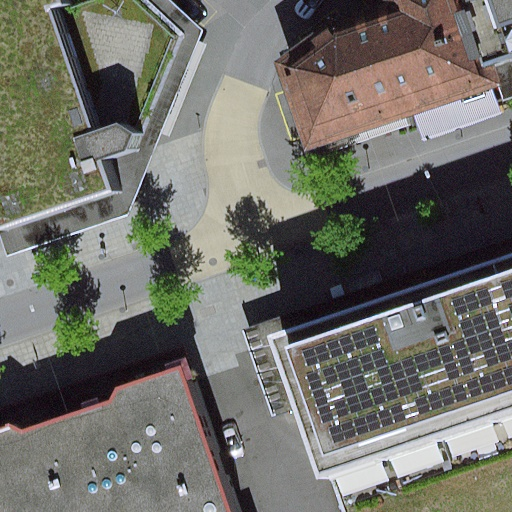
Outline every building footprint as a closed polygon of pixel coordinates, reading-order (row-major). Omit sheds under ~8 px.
[(0,0),(0,185),(14,224),(116,188),(107,162),(137,151),(180,35),(144,0),(0,0)] [(323,34),(278,67),(281,75),(273,78),(298,153),(496,89),(488,63),(477,66),(454,0),(387,0),(391,13),(323,34)] [(511,54),(511,0),(454,0),(477,66),(488,63),(511,54)] [(511,511),(511,262),(280,342),(330,479),(340,477),(351,511),(511,511)] [(0,511),(238,511),(187,373),(0,439),(0,511)]
